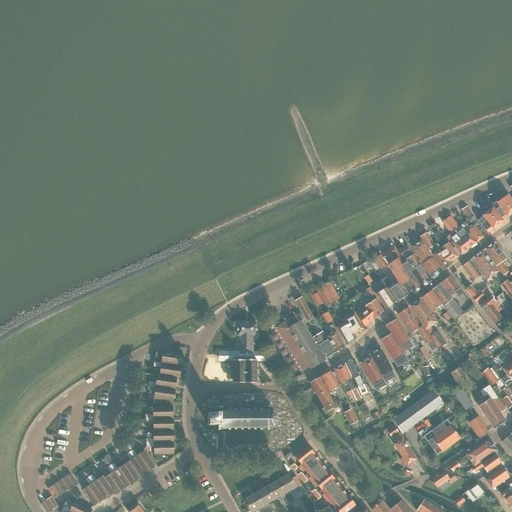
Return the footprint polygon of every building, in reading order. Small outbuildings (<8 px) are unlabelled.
[(483,197),(486,203),(494,200),(491,194),(483,197)] [(501,219),(502,219),(506,216),(507,217),(511,213),(511,201),(507,195),(496,202),(497,203),(492,207),(501,219)] [(461,209),(468,220),(473,216),(466,206),(461,209)] [(501,219),(492,207),(491,207),(492,207),(482,215),(477,219),(487,232),(488,232),(487,231),(492,228),(493,229),(503,221),(502,219),(501,219)] [(449,224),(450,223),(446,218),(441,222),(453,237),(449,240),(461,255),(469,248),(455,230),(449,224)] [(453,220),(450,223),(449,224),(455,230),(469,248),(476,242),(466,229),(465,227),(461,230),(453,220)] [(474,223),(466,229),(476,242),(484,237),(476,227),(474,223)] [(422,239),(442,270),(452,264),(450,262),(458,256),(452,248),(444,253),(440,248),(435,251),(432,246),(434,245),(426,233),(420,237),(422,239)] [(442,270),(422,239),(411,246),(431,278),(442,270)] [(506,259),(506,258),(498,248),(494,242),(484,249),(492,259),(496,265),(503,275),(508,272),(501,262),(506,259)] [(387,265),(409,296),(414,293),(421,288),(430,281),(406,244),(397,251),(393,245),(381,253),(388,264),(387,265)] [(486,276),(487,277),(488,279),(498,271),(483,250),(473,258),(486,276)] [(380,254),(373,258),(381,269),(387,264),(380,254)] [(487,277),(486,276),(473,258),(469,261),(469,260),(462,266),(473,280),(480,276),(483,280),(487,277)] [(463,292),(461,290),(450,276),(440,283),(448,293),(450,295),(455,292),(458,296),(463,292)] [(386,277),(381,280),(396,302),(406,295),(397,281),(391,285),(386,277)] [(511,287),(506,280),(501,284),(509,296),(511,299),(511,287)] [(454,320),(463,313),(440,283),(431,290),(454,320)] [(486,298),(493,293),(486,283),(479,289),(486,298)] [(477,293),(470,285),(465,289),(472,297),(477,293)] [(325,287),(317,291),(326,309),(335,304),(325,287)] [(370,297),(374,294),(370,287),(365,290),(370,297)] [(386,309),(395,303),(385,288),(376,294),(386,309)] [(439,311),(444,307),(431,290),(421,298),(431,311),(437,307),(439,311)] [(484,296),(480,291),(472,298),(476,303),(484,296)] [(322,302),(317,292),(311,296),(316,305),(322,302)] [(497,313),(501,309),(498,305),(500,304),(497,300),(495,301),(490,295),(478,305),(494,324),(501,317),(497,313)] [(309,325),(316,321),(301,296),(295,300),(309,325)] [(437,347),(443,342),(436,332),(434,333),(429,327),(437,322),(420,298),(409,306),(437,347)] [(373,319),(383,311),(375,299),(365,306),(366,308),(357,316),(364,326),(373,319)] [(422,326),(420,327),(408,307),(398,314),(410,334),(416,330),(425,344),(427,343),(432,340),(426,332),(422,326)] [(327,324),(332,321),(327,312),(322,315),(327,324)] [(350,328),(359,323),(354,313),(344,319),(345,321),(336,327),(347,345),(356,338),(350,328)] [(325,359),(301,321),(300,321),(295,315),(279,325),(280,326),(276,329),(301,368),(308,364),(310,368),(325,359)] [(413,346),(396,319),(385,325),(390,333),(403,352),(413,346)] [(256,323),(245,323),(237,323),(237,335),(240,335),(240,352),(240,360),(233,360),(234,383),(256,383),(256,360),(252,360),(252,352),(252,335),(256,335),(256,323)] [(336,352),(345,347),(335,330),(332,324),(327,327),(331,333),(326,336),(336,352)] [(335,352),(322,331),(313,337),(318,345),(327,358),(335,352)] [(380,340),(397,367),(408,360),(403,352),(390,333),(380,340)] [(432,357),(426,347),(420,350),(427,361),(432,357)] [(369,354),(371,357),(385,382),(396,377),(380,348),(369,354)] [(154,362),(181,366),(182,354),(163,351),(162,353),(155,352),(154,362)] [(375,391),(386,385),(385,382),(371,357),(360,363),(375,391)] [(360,395),(367,392),(362,383),(360,384),(357,379),(362,377),(353,358),(345,363),(353,381),(360,395)] [(511,361),(510,363),(503,369),(509,377),(502,382),(505,386),(511,381),(511,361)] [(160,367),(159,375),(177,377),(176,378),(179,378),(181,366),(154,362),(153,366),(160,367)] [(351,390),(356,388),(344,363),(334,369),(341,383),(346,380),(351,390)] [(426,366),(425,366),(424,366),(421,367),(423,376),(431,375),(429,366),(426,366)] [(465,376),(459,367),(450,373),(456,382),(465,376)] [(499,388),(503,385),(493,371),(491,372),(488,367),(483,372),(492,385),(497,381),(498,383),(496,384),(499,388)] [(406,372),(406,371),(405,370),(404,369),(399,372),(403,378),(408,375),(406,372)] [(338,396),(343,394),(339,387),(330,371),(319,377),(328,393),(334,389),(338,396)] [(175,389),(176,378),(177,377),(159,375),(157,374),(156,382),(147,381),(147,385),(175,389)] [(318,398),(327,393),(319,377),(309,382),(318,398)] [(175,389),(147,385),(146,390),(154,391),(153,399),(173,402),(175,389)] [(500,413),(505,409),(497,397),(494,399),(493,397),(496,395),(489,385),(480,391),(485,399),(486,398),(489,403),(480,409),(481,410),(481,412),(482,414),(484,415),(494,429),(505,421),(500,413)] [(402,433),(443,403),(434,390),(392,420),(402,433)] [(465,409),(472,405),(462,390),(455,395),(465,409)] [(333,407),(335,407),(327,393),(318,398),(326,411),(333,407)] [(511,403),(509,400),(508,399),(503,402),(508,409),(511,406),(511,403)] [(144,415),(144,419),(173,418),(172,406),(152,406),(153,414),(144,415)] [(260,408),(260,410),(255,410),(255,408),(253,408),(253,410),(249,410),(249,408),(247,408),(247,410),(242,410),(242,409),(240,409),(240,410),(236,410),(236,409),(234,409),(234,410),(229,410),(229,409),(227,409),(227,410),(219,410),(219,409),(218,409),(218,413),(207,413),(207,425),(218,425),(218,430),(220,430),(220,428),(228,428),(228,430),(230,430),(230,428),(234,428),(234,430),(236,430),(236,428),(241,428),(241,430),(243,430),(243,428),(247,428),(247,430),(249,430),(249,428),(253,428),(254,430),(256,430),(256,428),(260,428),(260,430),(262,430),(262,428),(267,428),(267,429),(269,429),(269,428),(274,427),(277,422),(277,416),(273,411),(269,410),(269,408),(267,408),(267,410),(262,410),(262,408),(260,408)] [(350,425),(357,421),(351,409),(344,412),(350,425)] [(478,416),(468,423),(479,439),(488,432),(478,416)] [(173,430),(173,418),(144,419),(144,423),(153,423),(153,431),(173,430)] [(441,451),(460,438),(451,425),(446,428),(442,423),(433,429),(437,435),(432,438),(432,439),(427,442),(433,450),(438,446),(441,451)] [(173,442),(173,430),(153,431),(153,438),(145,439),(145,440),(145,443),(173,442)] [(404,466),(416,459),(402,438),(403,437),(400,432),(391,438),(394,443),(393,444),(402,457),(399,459),(404,466)] [(511,436),(510,434),(501,441),(511,451),(511,436)] [(474,466),(496,450),(489,439),(466,454),(474,466)] [(153,447),(154,455),(156,455),(156,461),(163,460),(163,455),(174,455),(173,442),(145,443),(145,447),(153,447)] [(294,456),(301,465),(315,454),(308,445),(294,456)] [(132,448),(129,451),(145,474),(155,467),(144,451),(137,455),(132,448)] [(135,481),(145,474),(129,451),(125,453),(130,460),(124,464),(135,481)] [(487,473),(501,463),(500,462),(500,460),(498,458),(497,458),(494,453),(480,463),(480,462),(471,469),(474,472),(482,466),(487,473)] [(109,464),(113,461),(110,457),(108,454),(104,457),(109,464)] [(321,462),(315,454),(301,465),(299,466),(303,472),(305,470),(308,473),(321,462)] [(460,466),(456,461),(448,466),(450,469),(453,471),(460,466)] [(125,488),(135,481),(124,464),(117,469),(112,462),(109,464),(125,488)] [(328,471),(321,462),(308,473),(310,477),(308,478),(313,484),(315,482),(328,471)] [(125,488),(109,464),(106,466),(110,473),(104,478),(113,492),(115,494),(125,488)] [(509,476),(501,465),(493,472),(484,478),(492,489),(509,476)] [(456,479),(454,475),(445,469),(431,479),(437,487),(448,479),(451,483),(456,479)] [(335,479),(328,471),(315,482),(321,490),(335,479)] [(65,477),(71,487),(77,483),(70,473),(65,477)] [(113,492),(104,478),(103,476),(96,480),(91,473),(87,476),(103,499),(113,492)] [(277,480),(290,503),(295,500),(289,491),(296,487),(289,474),(277,480)] [(103,499),(87,476),(84,478),(89,485),(82,489),(94,506),(103,499)] [(66,490),(71,487),(65,477),(59,480),(66,490)] [(342,488),(335,479),(321,490),(324,493),(322,495),(326,500),(342,488)] [(277,480),(266,487),(274,500),(280,496),(285,505),(290,503),(277,480)] [(53,485),(60,495),(65,491),(58,481),(53,485)] [(474,501),(485,492),(477,482),(466,491),(474,501)] [(55,498),(60,495),(53,485),(48,488),(55,498)] [(266,487),(255,493),(266,511),(272,511),(267,503),(274,500),(266,487)] [(348,496),(342,488),(326,500),(330,505),(332,504),(335,507),(348,496)] [(511,493),(507,488),(500,493),(503,498),(511,493)] [(80,493),(79,492),(77,490),(73,495),(77,500),(82,495),(80,493)] [(260,511),(266,511),(255,493),(244,499),(251,511),(252,511),(258,509),(260,511)] [(457,506),(465,500),(461,495),(453,501),(457,506)] [(46,500),(53,510),(58,506),(51,496),(46,500)] [(348,496),(335,507),(338,511),(346,511),(355,505),(348,496)] [(373,511),(391,511),(381,499),(369,507),(373,511)] [(443,511),(424,499),(416,511),(418,511),(443,511)] [(46,511),(49,511),(53,510),(46,500),(41,503),(46,511)] [(409,511),(400,500),(390,509),(392,511),(409,511)] [(63,504),(61,508),(69,511),(90,511),(92,509),(74,501),(70,508),(63,504)]
